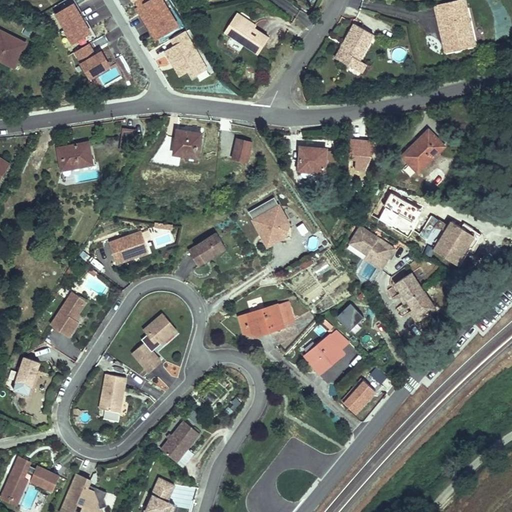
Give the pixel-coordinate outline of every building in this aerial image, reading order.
[(475,0),(467,0),(444,6),(456,56),(479,51),(476,39),(485,37),(475,0)] [(56,13),(73,42),(93,31),(77,2),(56,13)] [(282,33),(246,17),(233,44),(271,59),(282,33)] [(384,37),(363,26),(344,61),(365,72),(370,63),(384,37)] [(27,44),(0,28),(0,58),(9,63),(17,49),(22,53),(27,44)] [(189,31),(170,38),(174,48),(168,51),(178,77),(191,72),(193,77),(205,72),(189,31)] [(485,37),(476,39),(479,51),(487,49),(485,37)] [(111,67),(102,51),(95,54),(89,43),(75,51),(89,78),(111,67)] [(370,63),(365,72),(373,76),(378,67),(370,63)] [(431,126),(403,150),(417,167),(446,143),(431,126)] [(121,141),(134,142),(135,130),(122,129),(121,141)] [(203,135),(178,130),(172,155),(198,161),(203,135)] [(94,161),(93,137),(83,138),(83,154),(81,162),(94,161)] [(83,154),(83,138),(58,140),(59,164),(81,162),(83,154)] [(319,142),(297,140),(295,169),(317,170),(318,158),(319,142)] [(329,142),(319,142),(318,158),(328,158),(329,142)] [(254,147),(237,144),(234,163),(251,166),(254,147)] [(361,171),(363,145),(351,144),(350,170),(361,171)] [(0,186),(15,161),(0,152),(0,186)] [(290,235),(290,221),(279,203),(254,218),(268,243),(282,235),(290,235)] [(431,244),(430,246),(451,257),(468,226),(457,220),(447,215),(444,220),(434,214),(420,239),(431,244)] [(459,216),(457,220),(468,226),(451,257),(457,261),(476,226),(459,216)] [(392,245),(357,223),(347,240),(364,251),(362,255),(379,266),(392,245)] [(133,253),(148,247),(141,230),(109,242),(117,262),(135,255),(133,253)] [(217,230),(189,248),(199,263),(227,245),(217,230)] [(135,255),(149,250),(148,247),(133,253),(135,255)] [(327,260),(311,267),(315,277),(331,269),(327,260)] [(441,298),(415,264),(397,277),(402,283),(410,295),(415,301),(423,312),(441,298)] [(95,275),(98,271),(91,266),(89,270),(95,275)] [(410,295),(402,283),(395,288),(403,300),(410,295)] [(87,299),(73,290),(51,323),(70,335),(79,320),(75,317),(87,299)] [(297,321),(292,300),(283,302),(288,323),(297,321)] [(423,312),(415,301),(408,306),(416,317),(423,312)] [(283,302),(241,312),(244,326),(255,331),(288,323),(283,302)] [(177,327),(162,311),(144,327),(148,331),(142,336),(145,340),(134,350),(149,369),(161,358),(153,348),(177,327)] [(367,332),(351,318),(344,325),(360,340),(367,332)] [(330,331),(334,328),(326,319),(322,322),(330,331)] [(349,356),(362,342),(360,340),(344,325),(323,348),(339,362),(346,353),(349,356)] [(40,361),(24,355),(13,388),(30,393),(40,361)] [(367,367),(347,390),(360,401),(379,378),(367,367)] [(127,375),(107,371),(100,406),(121,410),(127,375)] [(204,396),(203,404),(214,405),(215,397),(204,396)] [(187,419),(196,425),(201,416),(193,410),(187,419)] [(200,429),(184,417),(162,446),(178,458),(188,444),(200,429)] [(194,449),(188,444),(178,458),(184,463),(194,449)] [(23,477),(27,468),(34,471),(31,478),(54,488),(60,474),(37,464),(36,466),(29,463),(24,461),(26,457),(20,454),(3,493),(16,498),(24,477),(23,477)] [(91,477),(77,471),(61,509),(67,511),(72,511),(77,500),(84,503),(79,511),(102,511),(103,511),(97,498),(104,495),(107,489),(96,485),(94,488),(88,485),(89,482),(91,477)] [(165,511),(169,502),(167,502),(174,485),(158,479),(151,496),(153,497),(147,511),(165,511)] [(16,498),(3,493),(1,497),(14,502),(16,498)] [(172,511),(175,505),(169,502),(165,511),(172,511)]
